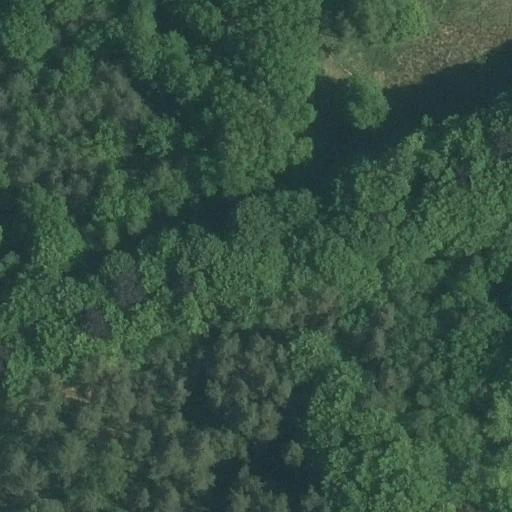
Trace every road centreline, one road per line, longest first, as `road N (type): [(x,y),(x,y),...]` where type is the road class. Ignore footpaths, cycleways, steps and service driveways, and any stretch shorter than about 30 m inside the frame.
road 1 (track): [(0,365),(511,179)]
road 2 (track): [(511,394),(453,511)]
